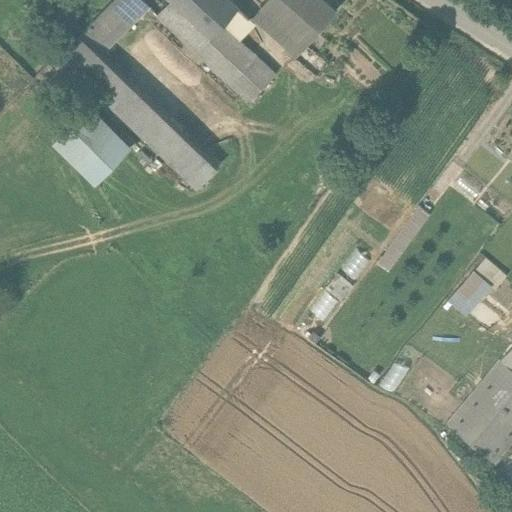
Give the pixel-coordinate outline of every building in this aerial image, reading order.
[(196,176),(218,155),(103,43),(145,0),(99,0),(57,42),(196,176)] [(256,12),(243,0),(159,0),(156,4),(249,92),(277,63),(241,28),(256,12)] [(256,0),(251,6),(296,46),(338,0),(256,0)] [(132,132),(89,90),(52,129),(96,171),(132,132)] [(383,246),(392,253),(428,203),(418,196),(383,246)] [(485,249),(449,292),(466,306),(492,277),(495,279),(506,266),(485,249)] [(352,275),(337,263),(325,277),(342,290),(350,280),(349,279),(352,275)] [(511,323),(506,330),(511,335),(511,340),(445,421),(495,463),(511,441),(511,323)]
